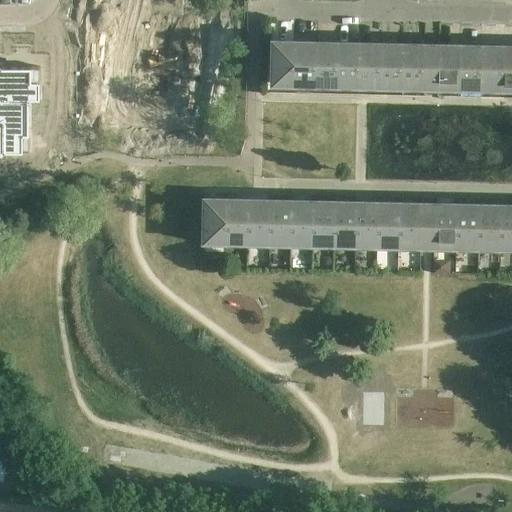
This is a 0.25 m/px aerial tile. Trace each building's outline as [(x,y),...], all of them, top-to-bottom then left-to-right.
[(272,43),(272,79),(294,80),(295,43),(272,43)] [(316,43),(295,43),(294,80),(316,80),(316,43)] [(338,44),(316,43),(316,80),(337,81),(338,44)] [(360,44),(338,44),(337,81),(359,81),(360,44)] [(381,45),(360,44),(359,81),(380,81),(381,45)] [(403,45),(381,45),(380,81),(402,82),(403,45)] [(425,46),(403,45),(402,82),(424,82),(425,46)] [(460,47),(438,46),(437,83),(460,83),(460,47)] [(482,47),(460,47),(460,83),(481,84),(482,47)] [(504,48),(482,47),(481,84),(503,84),(504,48)] [(511,47),(504,48),(503,84),(511,84),(511,47)] [(2,66),(0,65),(0,151),(24,152),(24,135),(30,135),(30,99),(41,99),(40,67),(2,67),(2,66)] [(226,208),(204,208),(203,244),(226,245),(226,208)] [(248,209),(226,208),(226,245),(247,245),(248,209)] [(270,209),(248,209),(247,245),(269,246),(270,209)] [(291,210),(270,209),(269,246),(290,246),(291,210)] [(313,210),(291,210),(290,246),(312,247),(313,210)] [(334,210),(313,210),(312,247),(334,247),(334,210)] [(356,211),(334,210),(334,247),(355,248),(356,211)] [(378,211),(356,211),(355,248),(377,248),(378,211)] [(399,212),(378,211),(377,248),(398,249),(399,212)] [(422,212),(399,212),(398,249),(421,249),(422,212)] [(457,213),(434,213),(434,249),(456,250),(457,213)] [(478,214),(457,213),(456,250),(478,250),(478,214)] [(500,214),(478,214),(478,250),(499,251),(500,214)] [(511,214),(500,214),(499,251),(511,250),(511,214)] [(0,482),(3,482),(8,441),(0,439),(0,482)]
